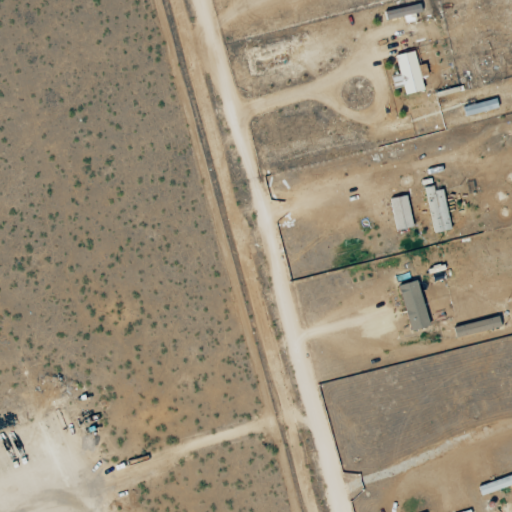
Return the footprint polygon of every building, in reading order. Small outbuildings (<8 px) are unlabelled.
[(419,12),(416,4),(382,13),(384,21),(419,12)] [(402,96),(422,91),(419,78),(426,76),(423,64),(415,66),(411,52),(392,56),(397,75),(388,77),(391,90),(400,88),(402,96)] [(497,108),(494,98),(460,109),(463,118),(497,108)] [(449,230),(441,190),(432,192),(431,187),(422,188),(431,234),(449,230)] [(409,229),(406,197),(389,199),(392,231),(409,229)] [(414,281),(395,287),(408,332),(427,326),(414,281)]
